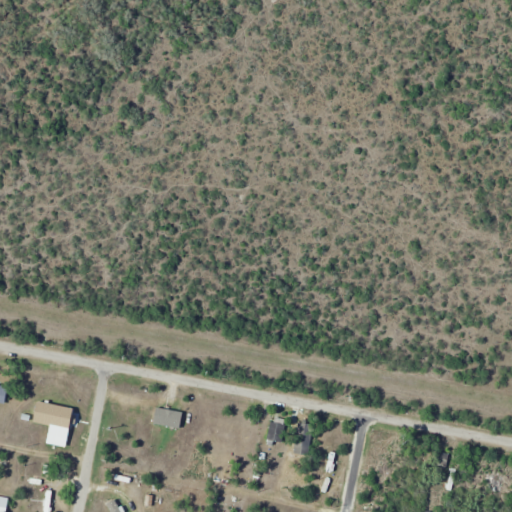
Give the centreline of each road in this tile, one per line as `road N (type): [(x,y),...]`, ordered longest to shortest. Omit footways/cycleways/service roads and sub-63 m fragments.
road 1 (residential): [(511,440),(0,342)]
road 2 (residential): [(80,511),(113,364)]
